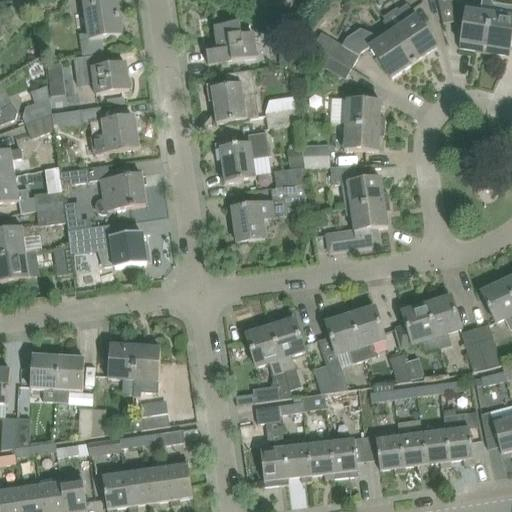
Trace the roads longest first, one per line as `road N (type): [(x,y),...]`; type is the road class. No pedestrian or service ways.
road 1 (residential): [(191,292),(155,0)]
road 2 (residential): [(511,112),(451,100),(426,113),(415,131),(416,256)]
road 3 (residential): [(191,292),(416,256)]
road 4 (residential): [(218,511),(191,292)]
road 5 (residential): [(191,292),(0,313)]
